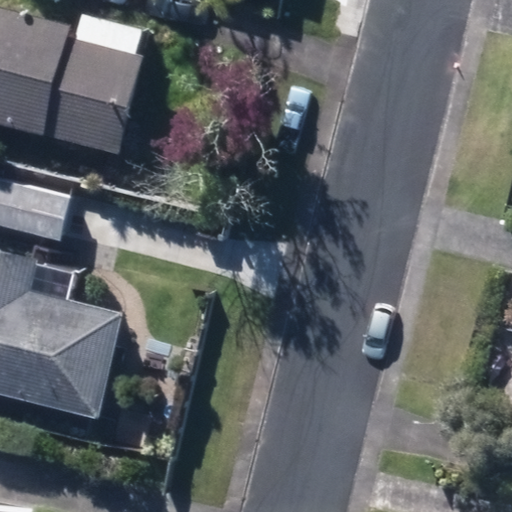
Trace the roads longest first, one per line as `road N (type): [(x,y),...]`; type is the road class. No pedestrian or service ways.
road 1 (residential): [(420,0),(306,511)]
road 2 (unknown): [(511,488),(368,465)]
